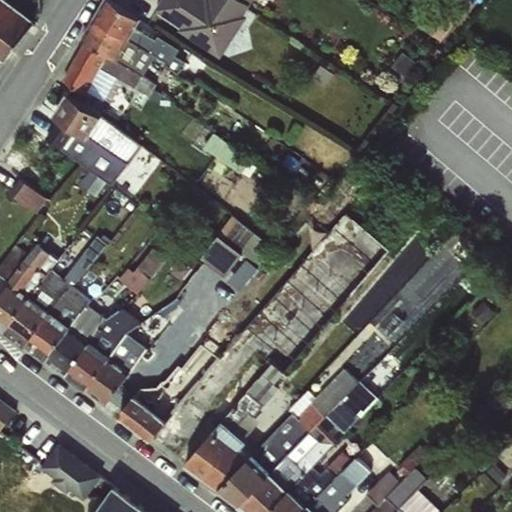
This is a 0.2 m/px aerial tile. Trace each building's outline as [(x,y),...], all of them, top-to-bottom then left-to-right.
[(14,59),(45,15),(24,0),(0,0),(0,65),(8,55),(14,59)] [(127,0),(106,0),(70,78),(95,90),(107,64),(120,70),(148,9),(127,0)] [(164,0),(159,10),(228,52),(260,0),(164,0)] [(122,179),(149,132),(78,91),(51,138),(122,179)] [(22,197),(43,207),(52,190),(31,179),(22,197)] [(275,384),(390,249),(347,211),(183,402),(214,429),(222,419),(241,435),(245,437),(260,421),(255,416),(278,388),(275,384)] [(207,257),(250,285),(280,240),(237,211),(207,257)] [(152,232),(127,280),(148,291),(173,243),(152,232)] [(71,267),(60,259),(7,329),(25,343),(76,283),(111,243),(97,235),(71,267)] [(0,294),(0,324),(7,329),(60,259),(37,241),(29,251),(15,244),(0,263),(0,275),(8,283),(0,294)] [(93,298),(76,283),(25,343),(46,358),(89,305),(93,298)] [(99,312),(89,305),(46,358),(67,374),(99,326),(120,309),(112,303),(99,312)] [(140,323),(120,309),(99,326),(67,374),(88,389),(128,332),(140,323)] [(148,347),(128,332),(88,389),(107,403),(148,347)] [(241,502),(253,511),(267,511),(336,443),(422,353),(413,344),(369,388),(367,387),(370,383),(363,377),(359,381),(241,502)] [(220,487),(241,502),(359,381),(344,367),(336,360),(306,397),(253,454),(220,487)] [(153,438),(167,420),(135,395),(120,412),(153,438)] [(0,398),(0,430),(16,410),(0,398)] [(205,476),(241,435),(222,419),(214,429),(186,463),(205,476)] [(245,437),(241,435),(205,476),(220,487),(253,454),(243,446),(248,440),(245,437)] [(267,511),(301,511),(353,459),(336,443),(267,511)] [(336,511),(350,499),(347,494),(371,469),(357,455),(353,459),(301,511),(336,511)] [(437,511),(439,507),(419,489),(429,478),(416,466),(399,480),(388,470),(366,493),(378,505),(385,499),(396,508),(393,511),(437,511)] [(165,511),(121,483),(101,511),(165,511)]
